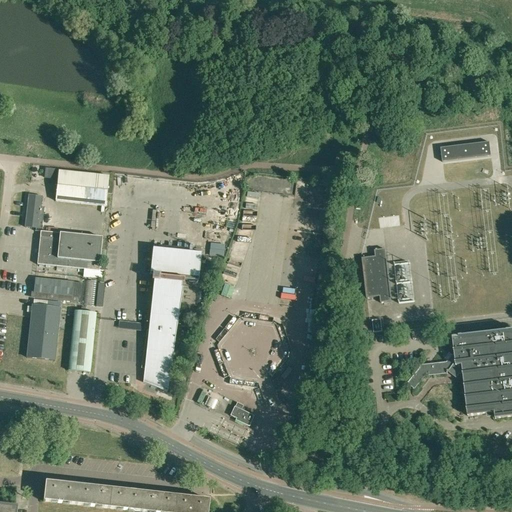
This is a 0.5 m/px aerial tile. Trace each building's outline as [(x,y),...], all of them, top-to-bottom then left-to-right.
[(489,142),(441,148),(443,162),(491,156),(489,142)] [(58,179),(55,201),(105,206),(108,176),(58,171),(58,179)] [(26,218),(25,227),(37,229),(41,229),(44,207),(40,207),(41,197),(29,195),(27,214),(26,218)] [(84,269),(103,271),(103,272),(104,264),(99,263),(102,238),(40,232),(39,249),(38,252),(37,265),(84,269)] [(210,243),(209,256),(223,258),(225,245),(210,243)] [(198,281),(201,254),(152,249),(150,275),(152,276),(151,281),(156,282),(155,286),(153,286),(148,338),(150,338),(149,342),(146,341),(146,342),(142,366),(144,367),(143,382),(144,383),(144,381),(160,387),(160,389),(167,392),(171,363),(173,363),(175,359),(172,358),(182,289),(181,288),(182,284),(183,284),(184,280),(198,281)] [(363,259),(362,259),(367,298),(368,298),(380,296),(380,299),(381,303),(383,302),(388,302),(391,301),(391,299),(385,253),(385,250),(383,250),(378,250),(375,251),(376,257),(372,258),(363,259)] [(394,265),(399,304),(414,302),(410,263),(394,265)] [(103,271),(84,269),(83,277),(89,278),(102,279),(103,271)] [(34,293),(33,298),(81,303),(83,284),(80,284),(35,279),(34,292),(34,293)] [(30,329),(27,358),(54,360),(59,309),(60,303),(47,301),(47,302),(46,307),(32,306),(32,307),(31,312),(31,316),(30,329)] [(96,313),(74,311),(68,371),(90,373),(96,313)] [(381,320),(372,321),(373,333),(382,332),(381,320)] [(452,355),(446,363),(419,366),(419,369),(407,384),(411,388),(413,390),(425,375),(448,372),(461,372),(462,372),(462,375),(463,375),(464,384),(463,384),(464,387),(465,387),(466,396),(465,396),(465,399),(466,399),(467,408),(466,408),(466,411),(467,411),(468,416),(477,415),(477,414),(493,412),(493,413),(495,413),(495,419),(499,418),(498,417),(502,417),(502,418),(508,417),(508,416),(511,415),(511,330),(506,331),(507,332),(498,333),(498,332),(492,333),(492,334),(483,335),(483,333),(471,335),(471,336),(462,337),(462,336),(459,336),(459,337),(456,338),(456,337),(452,337),(454,349),(453,349),(453,352),(454,352),(455,355),(452,355)] [(275,390),(280,388),(277,379),(272,381),(275,390)] [(254,416),(248,413),(234,407),(230,416),(236,419),(236,421),(249,427),(254,416)] [(45,482),(43,501),(76,505),(78,486),(45,482)] [(111,489),(78,486),(76,505),(108,509),(111,489)] [(141,511),(143,493),(111,489),(108,509),(138,511),(141,511)] [(174,511),(176,497),(143,493),(141,511),(174,511)] [(207,511),(209,500),(176,497),(174,511),(207,511)]
